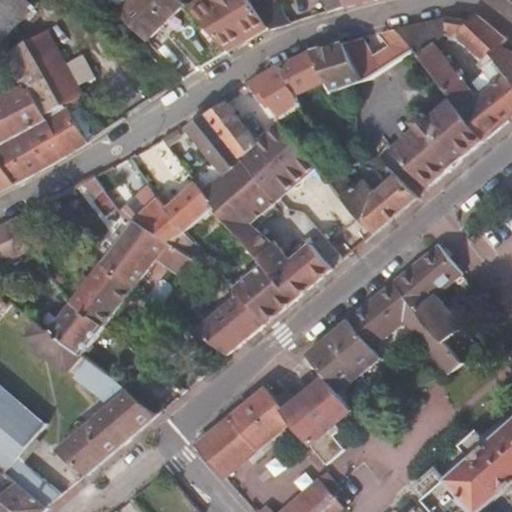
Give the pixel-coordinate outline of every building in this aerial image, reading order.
[(0,0),(0,45),(28,16),(11,0),(0,0)] [(186,5),(181,0),(137,0),(124,16),(148,42),(186,5)] [(205,27),(244,0),(208,0),(192,12),(205,27)] [(287,0),(322,0),(323,1),(326,17),(345,11),(341,0),(281,0),(282,1),(287,0)] [(341,0),(345,11),(371,4),(387,0),(341,0)] [(511,0),(486,0),(511,21),(511,0)] [(273,3),(255,9),(271,32),(289,27),(273,3)] [(495,86),(479,100),(435,45),(419,57),(452,98),(488,141),(511,120),(511,55),(502,47),(508,41),(476,17),(471,23),(456,37),(484,60),(478,64),(495,86)] [(449,20),(410,30),(400,33),(414,52),(419,57),(435,45),(446,37),(456,37),(471,23),(449,20)] [(63,62),(46,31),(29,40),(65,104),(81,95),(76,86),(93,77),(80,52),(63,62)] [(400,33),(381,37),(387,53),(393,66),(414,52),(400,33)] [(29,40),(4,54),(22,89),(26,94),(30,92),(48,124),(0,152),(0,161),(17,186),(97,139),(88,124),(92,121),(84,108),(74,114),(72,109),(68,111),(65,104),(29,40)] [(372,59),(365,41),(347,46),(362,84),(373,79),(393,66),(387,53),(372,59)] [(362,84),(347,46),(312,54),(325,87),(330,97),(354,87),(362,84)] [(312,54),(288,65),(281,68),(294,89),(299,97),(325,87),(312,54)] [(281,68),(253,84),(269,106),(294,89),(281,68)] [(361,105),(355,98),(354,87),(330,97),(328,98),(349,118),(361,105)] [(22,89),(0,102),(0,194),(17,186),(0,161),(0,152),(48,124),(30,92),(26,94),(22,89)] [(299,97),(294,89),(269,106),(280,122),(301,108),(304,106),(299,97)] [(411,120),(417,127),(391,147),(403,163),(431,189),(488,141),(452,98),(427,119),(422,112),(411,120)] [(262,141),(229,107),(210,117),(263,178),(283,200),(320,167),(284,124),(262,141)] [(329,142),(302,109),(284,124),(320,167),(332,181),(345,171),(348,169),(327,144),(329,142)] [(189,126),(225,171),(205,190),(219,207),(224,213),(263,178),(210,117),(207,114),(189,126)] [(144,173),(132,158),(99,175),(132,216),(174,243),(192,231),(219,207),(205,190),(199,183),(165,207),(156,198),(161,195),(153,186),(147,191),(137,180),(144,173)] [(364,181),(358,186),(345,171),(332,181),(377,235),(420,199),(397,178),(376,195),(364,181)] [(132,216),(99,175),(20,216),(37,230),(47,221),(53,225),(83,207),(105,235),(87,249),(103,261),(72,302),(110,331),(139,293),(166,314),(169,309),(199,273),(207,264),(190,253),(174,243),(132,216)] [(238,288),(242,293),(268,326),(335,271),(314,247),(295,263),(278,243),(275,246),(255,224),(283,200),(263,178),(224,213),(267,265),(238,288)] [(0,238),(12,255),(32,246),(13,220),(0,226),(0,238)] [(190,253),(201,241),(192,231),(174,243),(190,253)] [(464,271),(461,272),(441,246),(396,284),(449,345),(465,330),(439,297),(466,274),(464,271)] [(190,325),(218,287),(199,273),(169,309),(190,325)] [(90,358),(110,331),(72,302),(63,314),(26,284),(14,300),(40,319),(90,358)] [(465,365),(449,345),(396,284),(353,319),(379,348),(408,324),(453,376),(465,365)] [(242,293),(196,330),(232,357),(268,326),(242,293)] [(0,314),(1,315),(9,305),(0,297),(0,314)] [(27,336),(71,375),(90,358),(40,319),(27,336)] [(386,357),(379,348),(353,319),(307,357),(326,380),(340,396),(386,357)] [(90,476),(163,415),(95,362),(83,378),(111,400),(115,408),(63,451),(90,476)] [(326,380),(286,412),(267,390),(199,447),(226,479),(295,421),(330,464),(346,449),(338,438),(345,431),(341,426),(355,413),(340,396),(326,380)] [(0,383),(0,465),(9,473),(50,426),(0,383)] [(475,459),(451,480),(441,468),(421,491),(438,511),(483,511),(511,487),(511,426),(494,442),(482,430),(465,446),(475,459)] [(415,484),(421,491),(441,468),(438,464),(415,484)] [(0,511),(42,511),(48,507),(9,473),(0,465),(0,511)] [(287,511),(273,511),(270,507),(264,511),(340,511),(345,508),(335,497),(343,490),(330,475),(287,511)]
